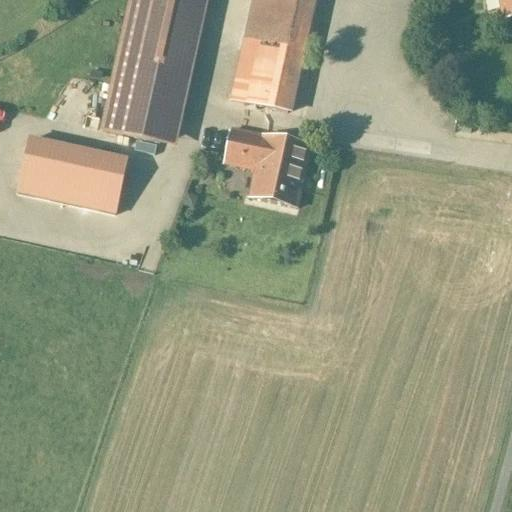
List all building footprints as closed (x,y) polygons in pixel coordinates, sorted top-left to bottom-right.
[(192,0),(130,0),(102,132),(160,145),(192,0)] [(312,0),(253,0),(245,39),(301,51),(312,0)] [(511,0),(500,0),(505,23),(511,21),(511,0)] [(301,51),(245,39),(231,102),(288,114),(301,51)] [(68,89),(53,111),(70,122),(85,100),(68,89)] [(64,136),(4,123),(0,139),(0,208),(45,219),(53,183),(64,136)] [(310,149),(232,132),(225,166),(256,173),(250,202),(296,212),(310,149)] [(139,167),(101,159),(97,179),(135,187),(139,167)] [(164,173),(139,167),(135,187),(159,192),(164,173)] [(135,187),(97,179),(87,227),(148,241),(159,192),(135,187)] [(67,186),(53,183),(45,219),(57,221),(59,222),(67,186)] [(45,219),(0,208),(0,218),(54,232),(57,221),(45,219)]
